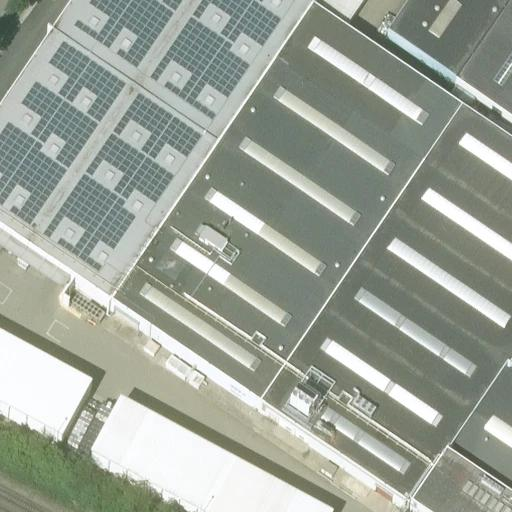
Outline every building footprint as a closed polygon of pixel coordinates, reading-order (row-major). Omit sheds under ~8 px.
[(511,511),(511,152),(344,37),(314,17),(325,0),(78,0),(0,115),(0,237),(156,344),(149,354),(163,363),(157,372),(197,399),(212,377),(260,410),(258,413),(403,511),(511,511)] [(325,0),(314,17),(344,37),(369,0),(325,0)] [(511,0),(413,0),(388,37),(456,84),(511,2),(511,0)] [(91,395),(0,344),(0,416),(60,450),(91,395)] [(315,511),(121,410),(92,464),(183,511),(315,511)]
